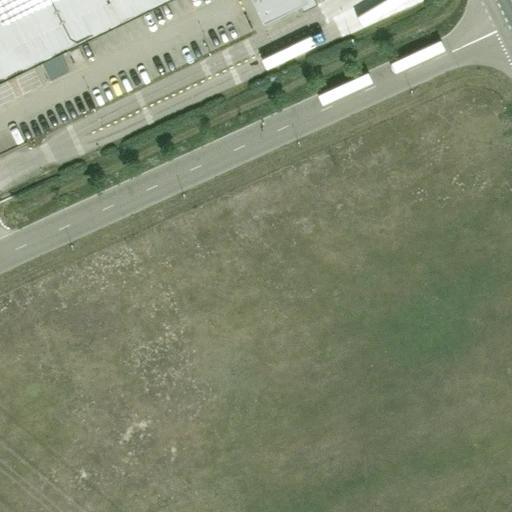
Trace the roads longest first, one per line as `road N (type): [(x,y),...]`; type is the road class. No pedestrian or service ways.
road 1 (unclassified): [(0,256),(511,24)]
road 2 (unknown): [(0,182),(378,18),(399,0)]
road 3 (unknown): [(0,120),(243,1)]
